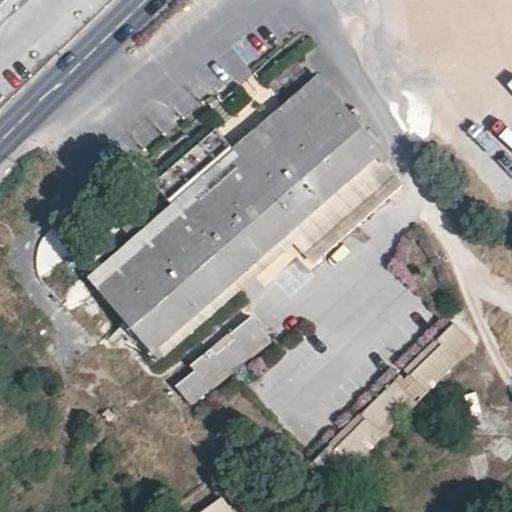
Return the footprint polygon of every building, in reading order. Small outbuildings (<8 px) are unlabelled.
[(322,83),(97,280),(161,356),(296,242),(314,261),(404,178),(322,83)] [(400,246),(396,265),(405,276),(418,261),(400,246)] [(197,377),(180,390),(196,404),(214,387),(209,384),(225,369),(233,371),(247,362),(249,352),(268,337),(252,320),(235,334),(234,342),(219,358),(211,354),(193,370),(197,377)] [(441,344),(411,375),(431,395),(465,358),(456,352),(471,337),(453,323),(436,340),(441,344)] [(322,470),(316,480),(324,481),(326,475),(342,461),(348,464),(383,435),(379,432),(411,400),(394,385),(364,416),(368,422),(334,453),(330,449),(318,462),(322,470)] [(232,511),(216,495),(197,511),(232,511)]
